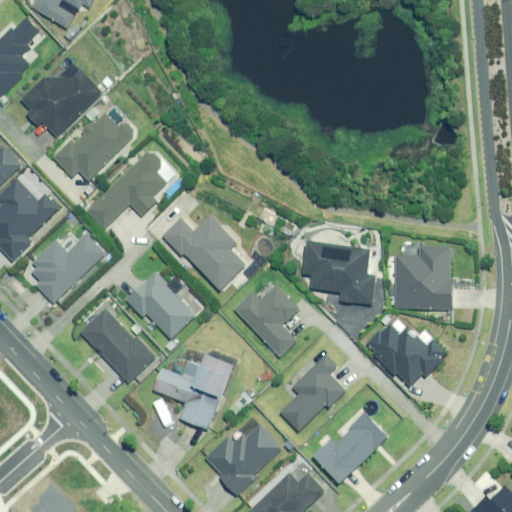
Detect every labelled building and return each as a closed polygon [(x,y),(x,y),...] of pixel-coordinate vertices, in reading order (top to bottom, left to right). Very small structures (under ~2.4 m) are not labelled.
[(35,0),(31,7),(69,29),(76,16),(59,6),(63,0),(82,11),(88,2),(93,4),(95,0),(35,0)] [(41,32),(29,18),(14,31),(12,29),(0,39),(0,96),(23,77),(20,74),(31,65),(22,56),(31,48),(27,44),(41,32)] [(83,73),(70,59),(52,76),(24,101),(32,110),(28,114),(39,126),(44,122),(57,136),(105,92),(85,71),(83,73)] [(132,140),(108,114),(92,129),(77,143),(74,140),(55,159),(74,179),(80,172),(89,181),(132,140)] [(0,186),(23,165),(8,149),(0,156),(0,186)] [(167,165),(154,151),(88,213),(104,229),(131,204),(143,217),(159,202),(155,197),(170,183),(160,172),(167,165)] [(42,202),(22,180),(0,199),(0,202),(5,207),(0,211),(0,238),(1,239),(0,239),(0,246),(13,261),(33,243),(28,237),(60,207),(49,196),(42,202)] [(239,243),(214,216),(197,232),(185,219),(165,237),(183,256),(186,253),(222,291),(250,265),(233,248),(239,243)] [(89,233),(69,251),(59,240),(36,261),(40,266),(35,271),(41,278),(36,282),(55,303),(109,254),(89,233)] [(373,250),(312,242),(308,274),(315,275),(313,289),(344,293),(343,301),(375,306),(379,276),(370,275),(373,250)] [(454,248),(422,247),(421,257),(398,256),(396,309),(457,311),(458,279),(453,279),(454,248)] [(197,315),(156,274),(128,301),(145,318),(149,314),(173,339),(197,315)] [(301,309),(281,286),(262,302),(254,293),(236,309),(280,358),(299,342),(284,325),(301,309)] [(136,337),(111,308),(84,332),(130,382),(158,357),(138,335),(136,337)] [(383,331),(370,344),(377,351),(374,354),(395,376),(398,373),(412,387),(426,374),(428,377),(447,359),(443,355),(446,351),(436,340),(428,348),(410,328),(404,333),(395,324),(385,333),(383,331)] [(235,366),(208,355),(203,367),(191,362),(185,377),(164,369),(155,390),(187,404),(181,419),(208,430),(235,366)] [(338,367),(328,356),(290,393),(296,399),(282,413),(300,432),(329,403),(332,406),(347,391),(331,375),(338,367)] [(391,437),(370,414),(337,446),(333,441),(316,457),(342,484),(391,437)] [(283,447),(259,423),(237,444),(229,436),(207,458),(224,475),(221,478),(238,495),(254,479),(252,477),(283,447)] [(0,511),(75,511),(0,424),(0,511)] [(304,511),(328,490),(312,473),(301,484),(292,474),(252,511),(304,511)] [(511,511),(511,488),(507,483),(491,498),(475,511),(511,511)]
